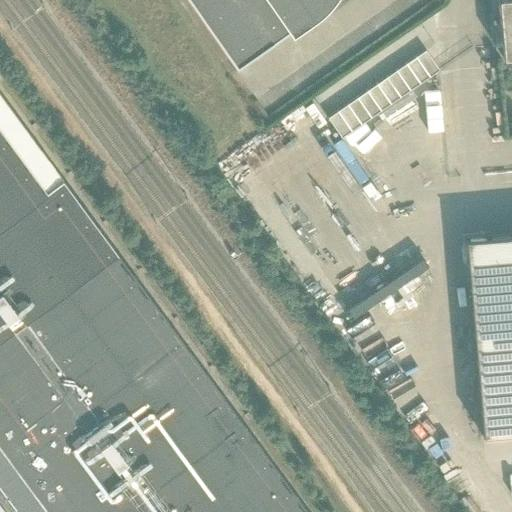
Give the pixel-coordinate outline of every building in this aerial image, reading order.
[(188,0),(237,69),(294,29),(290,23),(305,12),(310,18),(322,8),(328,0),(188,0)] [(511,0),(497,0),(502,57),(511,56),(511,0)] [(425,50),(416,56),(429,76),(439,69),(425,50)] [(416,56),(406,63),(420,83),(429,76),(416,56)] [(406,63),(396,70),(410,89),(420,83),(406,63)] [(396,70),(386,77),(400,96),(410,89),(396,70)] [(386,77),(376,83),(390,103),(400,96),(386,77)] [(376,83),(366,90),(380,110),(390,103),(376,83)] [(366,90),(357,97),(370,117),(380,110),(366,90)] [(357,97),(347,104),(360,124),(370,117),(357,97)] [(0,511),(306,511),(0,99),(0,511)] [(347,104),(337,111),(350,130),(360,124),(347,104)] [(270,131),(284,153),(325,127),(312,105),(270,131)] [(337,111),(328,117),(341,137),(350,130),(337,111)] [(511,234),(465,239),(482,436),(511,433),(511,234)]
